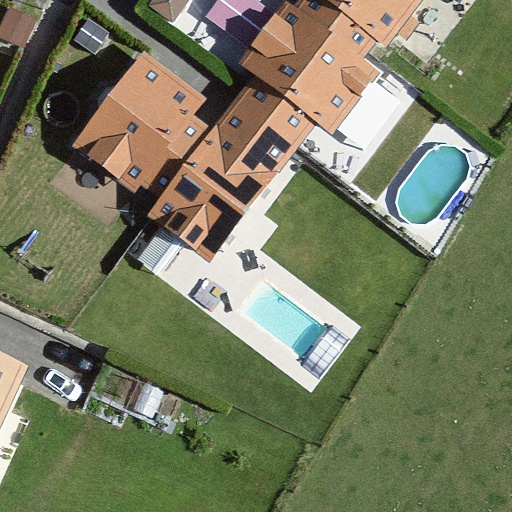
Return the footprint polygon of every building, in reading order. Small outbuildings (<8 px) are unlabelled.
[(378,41),(323,0),(307,0),(300,10),(288,1),(240,64),(254,76),(241,92),(303,139),(318,120),(334,132),(381,71),(364,58),(369,52),(378,41)] [(418,0),(323,0),(378,41),(384,46),(418,0)] [(37,21),(11,9),(0,31),(0,36),(1,37),(23,47),(25,48),(37,21)] [(209,101),(143,50),(71,143),(133,190),(145,175),(166,191),(214,128),(197,115),(209,101)] [(241,92),(214,128),(166,191),(150,211),(154,214),(212,258),(295,150),(303,139),(241,92)] [(0,430),(31,360),(0,346),(0,430)]
